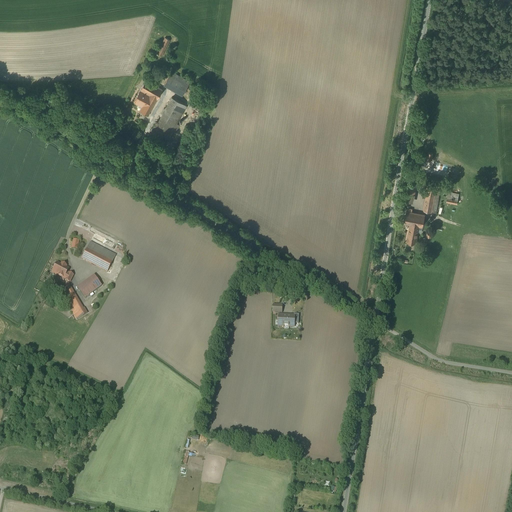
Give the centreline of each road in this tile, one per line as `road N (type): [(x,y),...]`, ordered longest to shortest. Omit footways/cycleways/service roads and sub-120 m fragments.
road 1 (unclassified): [(0,97),(377,321)]
road 2 (unclassified): [(377,321),(431,0)]
road 3 (unclassified): [(377,321),(343,511)]
road 4 (unclassified): [(377,321),(444,359),(511,370)]
